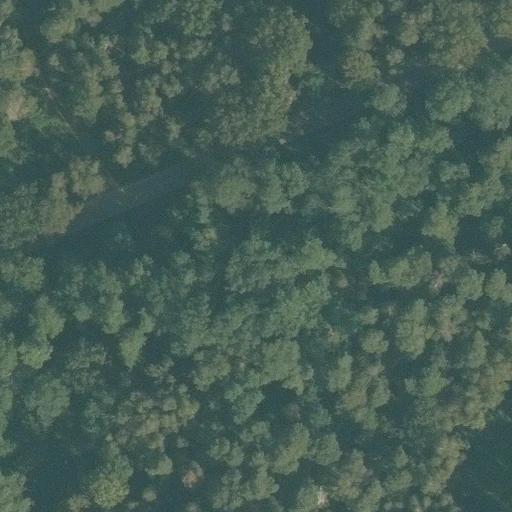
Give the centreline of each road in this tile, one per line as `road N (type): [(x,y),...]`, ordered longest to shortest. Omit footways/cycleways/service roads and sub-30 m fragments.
road 1 (unclassified): [(0,265),(511,51)]
road 2 (track): [(131,211),(51,108),(31,52),(28,0)]
